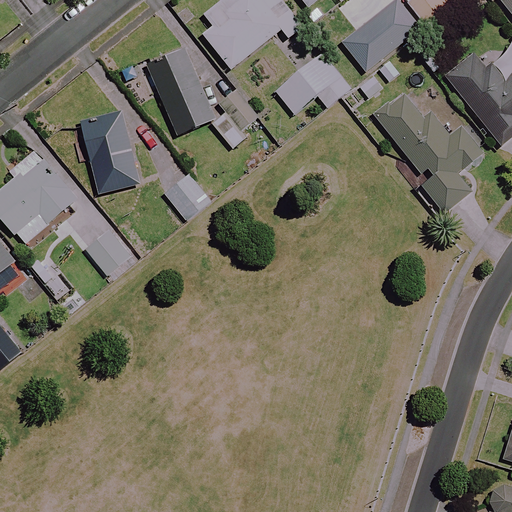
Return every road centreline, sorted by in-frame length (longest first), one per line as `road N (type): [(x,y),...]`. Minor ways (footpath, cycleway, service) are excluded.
road 1 (residential): [(511,267),(480,318),(420,511)]
road 2 (residential): [(108,0),(0,86)]
